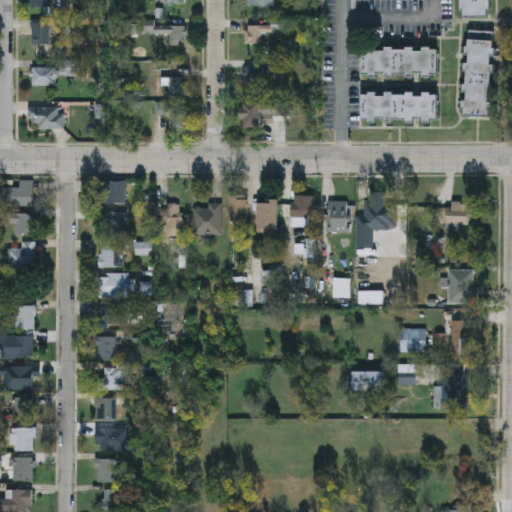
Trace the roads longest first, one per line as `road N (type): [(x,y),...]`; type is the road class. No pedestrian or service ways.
road 1 (tertiary): [(511,160),(0,162)]
road 2 (residential): [(67,162),(67,511)]
road 3 (residential): [(3,0),(4,162)]
road 4 (residential): [(216,0),(216,162)]
